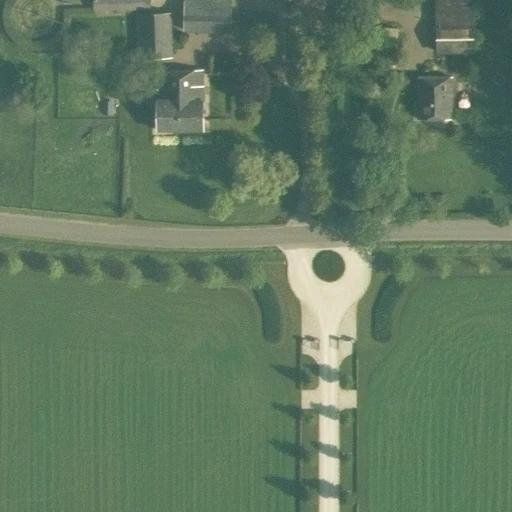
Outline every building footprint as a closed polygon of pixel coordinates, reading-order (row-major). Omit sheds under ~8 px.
[(92,0),(93,10),(150,8),(149,0),(92,0)] [(183,0),(183,31),(231,33),(232,0),(183,0)] [(434,0),(436,53),(473,53),(471,0),(434,0)] [(139,58),(172,58),(171,12),(138,12),(139,58)] [(202,70),(157,70),(157,130),(203,130),(202,70)] [(417,78),(418,118),(451,118),(451,77),(417,78)] [(103,101),(102,114),(112,114),(113,101),(103,101)]
